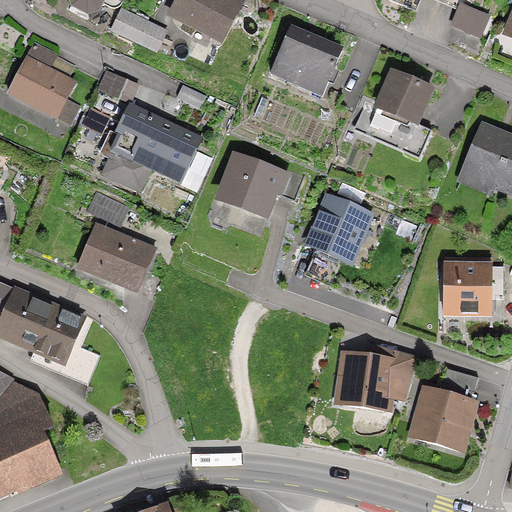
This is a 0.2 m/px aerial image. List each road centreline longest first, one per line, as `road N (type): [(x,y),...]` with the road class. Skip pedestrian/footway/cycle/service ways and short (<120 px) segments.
road 1 (residential): [(0,266),(79,297),(132,341),(159,422),(162,473)]
road 2 (secondary): [(162,473),(269,470),(409,501)]
road 3 (residential): [(511,89),(344,16)]
road 4 (secondary): [(46,511),(162,473)]
road 5 (residential): [(8,0),(28,20),(110,61)]
